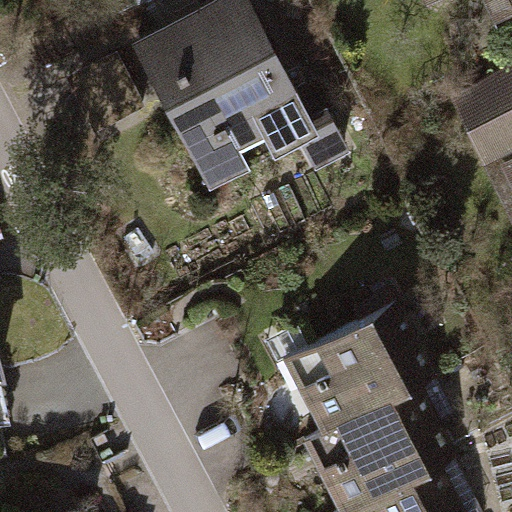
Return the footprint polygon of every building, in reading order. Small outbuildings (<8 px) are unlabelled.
[(254,0),(214,0),(133,41),(212,189),(253,168),(249,160),(273,147),(279,157),(302,145),(323,134),(313,116),(254,0)] [(118,50),(68,77),(99,133),(148,106),(118,50)] [(511,65),(455,94),(488,167),(511,155),(511,65)] [(511,155),(488,167),(511,216),(511,155)] [(392,305),(286,362),(325,435),(414,385),(430,376),(392,305)] [(325,435),(311,443),(347,511),(354,511),(438,468),(457,458),(428,409),(414,385),(325,435)] [(354,511),(461,511),(451,492),(438,468),(354,511)]
